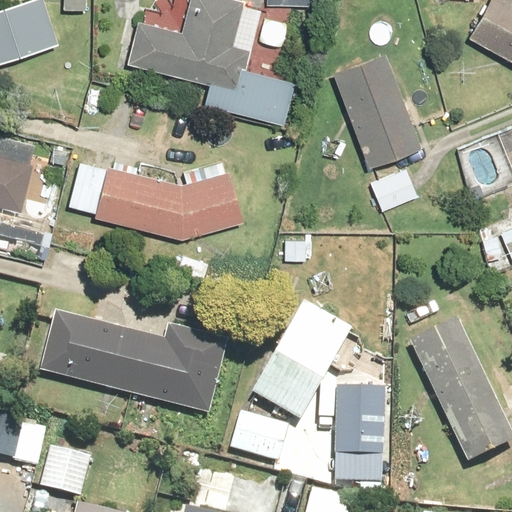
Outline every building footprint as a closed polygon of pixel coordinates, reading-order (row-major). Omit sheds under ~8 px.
[(36,0),(0,11),(0,61),(57,43),(42,0),(36,0)] [(90,0),(65,0),(65,12),(89,13),(90,0)] [(136,20),(125,62),(210,85),(207,98),(282,118),(293,78),(248,66),(252,50),(232,45),(244,0),(242,0),(185,0),(178,31),(136,20)] [(511,2),(508,0),(487,0),(467,37),(511,62),(511,2)] [(381,53),(330,73),(368,170),(419,150),(381,53)] [(0,206),(20,211),(31,163),(0,155),(0,206)] [(226,171),(177,185),(102,167),(90,218),(180,239),(240,222),(226,171)] [(407,170),(372,184),(384,214),(419,199),(407,170)] [(48,234),(2,221),(0,229),(0,249),(41,260),(48,234)] [(297,420),(349,333),(298,303),(246,390),(297,420)] [(51,311),(35,372),(209,415),(227,338),(165,322),(161,338),(51,311)] [(511,440),(454,317),(405,340),(464,465),(511,442),(511,440)] [(17,359),(0,354),(0,389),(8,392),(17,359)] [(385,385),(331,386),(334,478),(388,476),(385,385)] [(244,415),(235,449),(283,462),(292,428),(244,415)] [(0,422),(0,456),(18,459),(24,426),(0,422)] [(53,447),(44,487),(83,496),(92,456),(53,447)] [(316,491),(310,511),(375,511),(377,506),(316,491)]
